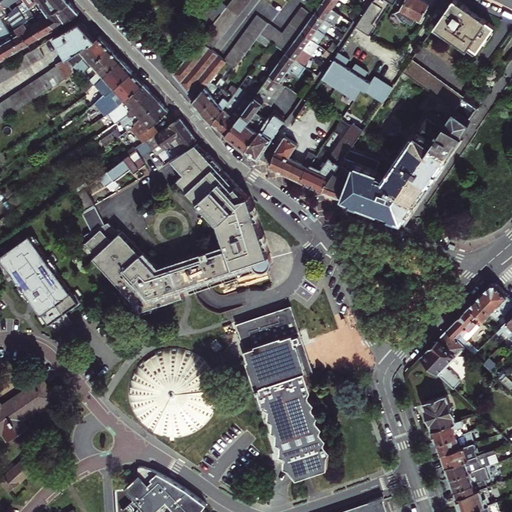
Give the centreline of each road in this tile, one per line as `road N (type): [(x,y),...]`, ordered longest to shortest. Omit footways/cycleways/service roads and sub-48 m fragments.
road 1 (residential): [(81,0),(229,160),(326,240)]
road 2 (residential): [(481,269),(366,224),(350,223),(326,240)]
road 3 (residential): [(326,240),(369,339),(391,363)]
road 4 (residential): [(102,415),(48,351),(0,338)]
road 5 (residential): [(391,363),(481,269)]
road 6 (residential): [(246,511),(143,450)]
